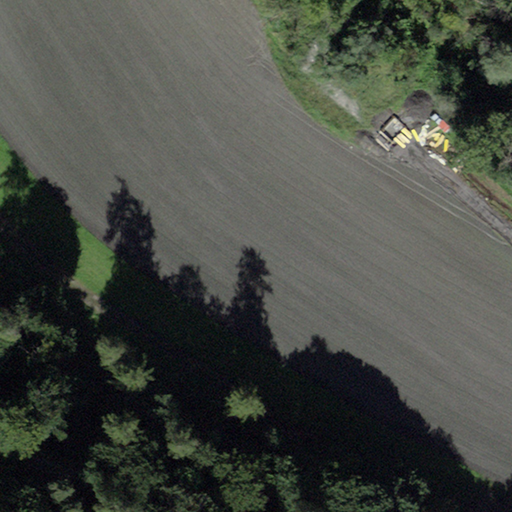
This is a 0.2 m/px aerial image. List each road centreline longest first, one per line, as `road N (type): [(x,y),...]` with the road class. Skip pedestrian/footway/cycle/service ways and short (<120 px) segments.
road 1 (track): [(451,511),(251,408),(64,288),(0,225)]
road 2 (track): [(156,511),(0,454)]
